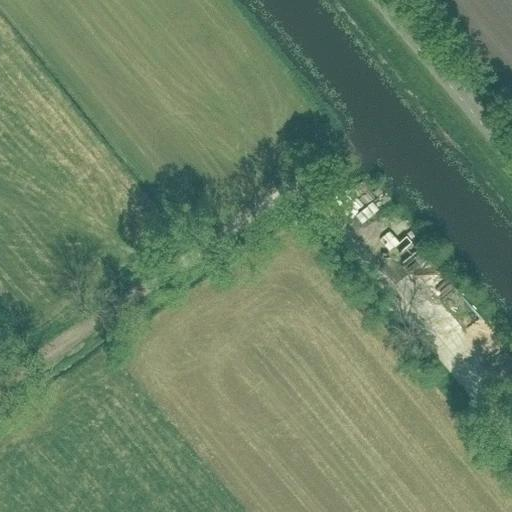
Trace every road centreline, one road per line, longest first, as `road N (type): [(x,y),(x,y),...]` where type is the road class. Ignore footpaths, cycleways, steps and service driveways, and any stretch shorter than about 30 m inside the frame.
road 1 (track): [(0,387),(297,185)]
road 2 (unclassified): [(511,432),(297,185)]
road 3 (tertiary): [(511,156),(381,0)]
